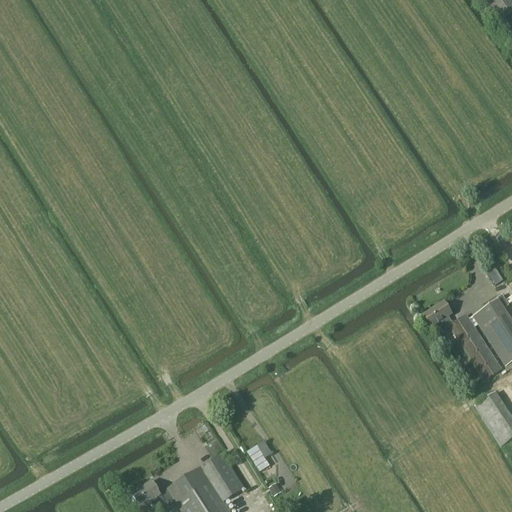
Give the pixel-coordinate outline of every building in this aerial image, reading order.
[(475,0),(495,27),(511,14),(511,6),(507,0),(475,0)] [(511,363),(511,321),(504,310),(508,307),(509,307),(502,297),(497,300),(498,301),(472,318),(505,369),(511,363)] [(444,303),(422,316),(431,329),(441,323),(445,330),(448,328),(453,325),(448,318),(452,316),(444,303)] [(501,371),(466,317),(453,325),(448,328),(484,382),(501,371)] [(495,394),(474,409),(483,423),(505,409),(495,394)] [(272,417),(253,429),(258,437),(265,432),(273,444),(281,438),(274,428),(277,425),(272,417)] [(270,457),(262,444),(247,454),(260,474),(270,467),(265,460),(270,457)] [(201,471),(169,490),(170,491),(178,504),(183,511),(229,511),(224,504),(244,491),(223,456),(200,470),(201,471)] [(152,482),(132,495),(141,510),(156,500),(163,511),(165,511),(178,504),(170,491),(161,497),(152,482)] [(280,494),(276,488),(269,492),(273,498),(280,494)]
